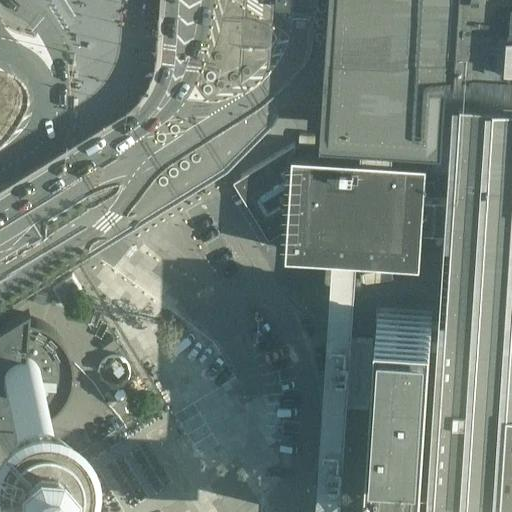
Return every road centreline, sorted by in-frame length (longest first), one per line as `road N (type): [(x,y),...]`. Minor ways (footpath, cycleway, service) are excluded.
road 1 (unclassified): [(262,267),(203,185),(151,133),(51,106)]
road 2 (unclassified): [(267,511),(306,465),(314,424),(306,370),(262,267)]
road 3 (primary): [(0,231),(92,174),(151,153),(231,106)]
road 4 (unclassified): [(205,309),(250,375),(253,444),(230,492),(243,511)]
road 5 (unclassified): [(52,186),(205,309)]
road 6 (primary): [(83,159),(160,91),(174,0)]
